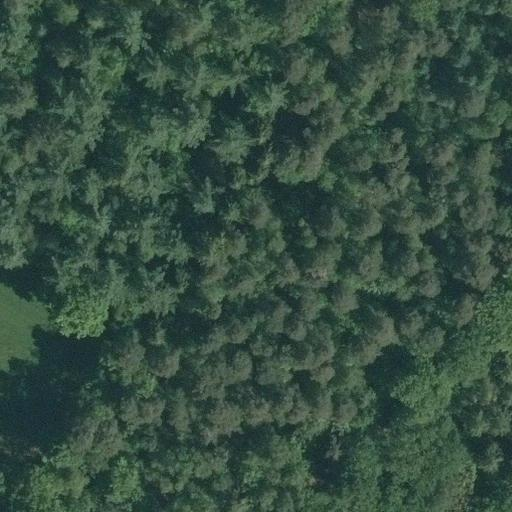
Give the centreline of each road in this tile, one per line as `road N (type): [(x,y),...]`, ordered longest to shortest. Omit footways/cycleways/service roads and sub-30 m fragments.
road 1 (track): [(0,445),(385,415)]
road 2 (track): [(511,275),(297,511)]
